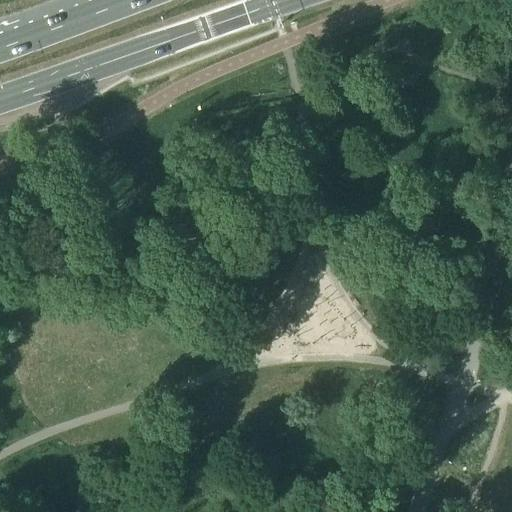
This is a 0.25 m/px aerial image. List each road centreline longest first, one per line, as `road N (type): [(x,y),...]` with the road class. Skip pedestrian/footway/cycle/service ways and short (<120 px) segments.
road 1 (primary): [(0,99),(289,0)]
road 2 (unknown): [(511,356),(498,430),(466,511)]
road 3 (primary): [(133,0),(0,48)]
